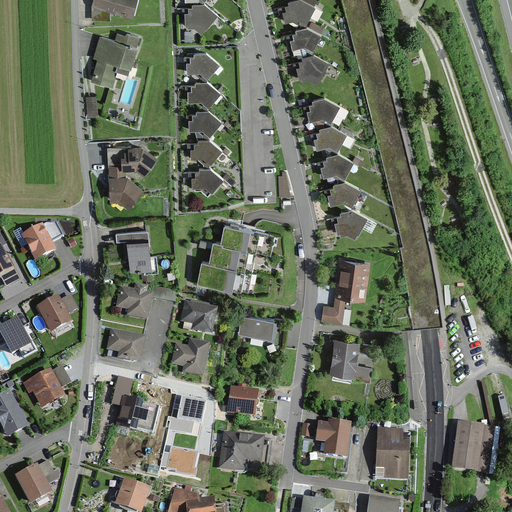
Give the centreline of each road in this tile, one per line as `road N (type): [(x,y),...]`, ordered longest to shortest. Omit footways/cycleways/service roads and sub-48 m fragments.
road 1 (primary): [(430,511),(435,397),(428,324),(357,0)]
road 2 (residential): [(287,480),(314,269),(258,0)]
road 3 (residential): [(74,0),(88,260)]
road 4 (track): [(511,253),(443,55),(415,14)]
road 5 (residential): [(88,260),(79,431)]
